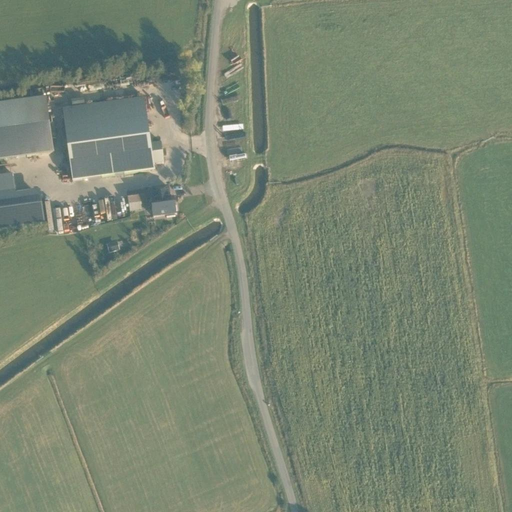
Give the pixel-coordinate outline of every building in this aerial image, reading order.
[(145,99),(63,110),(73,183),(155,172),(154,166),(164,165),(161,144),(151,146),(145,99)] [(0,162),(54,155),(47,100),(0,106),(0,162)] [(231,156),(244,154),(241,140),(229,143),(231,156)] [(175,200),(170,200),(168,189),(153,191),(155,202),(151,203),(154,219),(166,217),(167,219),(175,218),(175,216),(177,216),(175,200)] [(148,205),(146,192),(127,194),(129,208),(148,205)] [(0,196),(0,232),(36,229),(33,204),(1,208),(0,196)] [(117,243),(107,246),(109,255),(120,252),(117,243)]
